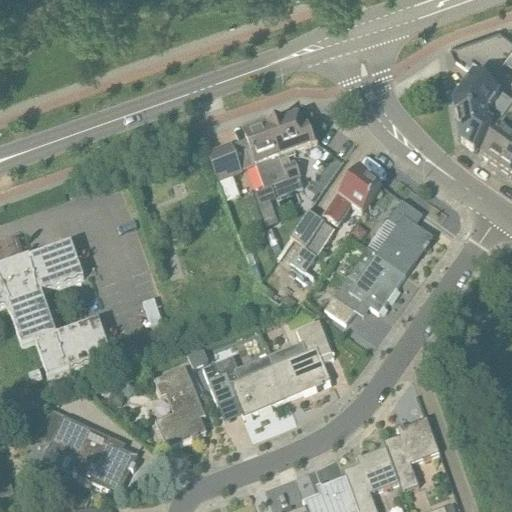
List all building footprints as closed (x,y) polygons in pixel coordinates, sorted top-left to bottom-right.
[(486,75),(479,70),(474,76),(482,82),(486,75)] [(502,122),(507,115),(509,113),(494,103),(499,96),(474,78),(454,106),(456,118),(490,113),(502,122)] [(490,113),(456,118),(461,145),(474,154),(492,129),(496,131),(502,122),(490,113)] [(268,131),(279,161),(317,147),(310,130),(303,132),(299,120),(268,131)] [(481,159),(499,172),(511,153),(511,123),(508,121),(481,159)] [(268,131),(245,139),(256,170),(263,191),(278,186),(286,182),(281,169),(279,161),(268,131)] [(218,184),(241,176),(230,149),(208,157),(218,184)] [(511,153),(499,172),(511,181),(511,153)] [(281,169),(286,182),(278,186),(282,197),(302,190),(294,164),(281,169)] [(340,196),(323,221),(337,230),(350,211),(361,218),(381,190),(359,174),(343,198),(340,196)] [(376,259),(406,279),(423,254),(425,256),(430,250),(428,248),(433,241),(416,229),(423,220),(401,205),(388,224),(396,230),(376,259)] [(324,226),(321,224),(308,215),(290,241),(293,244),(302,249),(290,266),(305,277),(317,260),(335,233),(324,226)] [(360,245),(367,234),(357,227),(349,238),(360,245)] [(41,295),(83,280),(71,247),(30,261),(29,260),(0,270),(0,310),(6,309),(7,310),(7,309),(22,350),(35,346),(48,381),(67,375),(110,359),(98,324),(56,339),(41,295)] [(325,314),(346,329),(362,306),(378,318),(406,279),(376,259),(367,253),(325,314)] [(154,302),(142,305),(150,329),(162,325),(154,302)] [(269,360),(286,404),(315,392),(316,394),(323,391),(322,389),(330,386),(322,367),(334,362),(319,326),(296,335),(301,347),(269,360)] [(191,372),(208,365),(203,353),(186,360),(191,372)] [(210,370),(217,388),(225,407),(236,402),(243,421),(286,404),(269,360),(236,373),(232,361),(210,370)] [(38,372),(28,376),(31,386),(42,383),(38,372)] [(174,418),(156,425),(167,453),(192,442),(193,445),(199,442),(198,440),(206,436),(197,414),(202,412),(186,372),(155,384),(161,400),(166,398),(174,418)] [(111,394),(109,406),(122,409),(124,396),(111,394)] [(79,464),(73,477),(118,499),(130,474),(133,476),(136,469),(133,468),(137,460),(115,450),(117,445),(99,437),(64,420),(50,450),(79,464)] [(402,495),(418,489),(410,468),(439,457),(426,422),(402,431),(404,437),(383,445),(385,452),(399,486),(402,495)] [(18,448),(31,436),(21,425),(8,437),(18,448)] [(374,511),(369,497),(399,486),(385,452),(361,460),(364,467),(343,475),(345,481),(356,511),(374,511)] [(356,511),(345,481),(321,490),(324,496),(302,504),(305,511),(356,511)]
